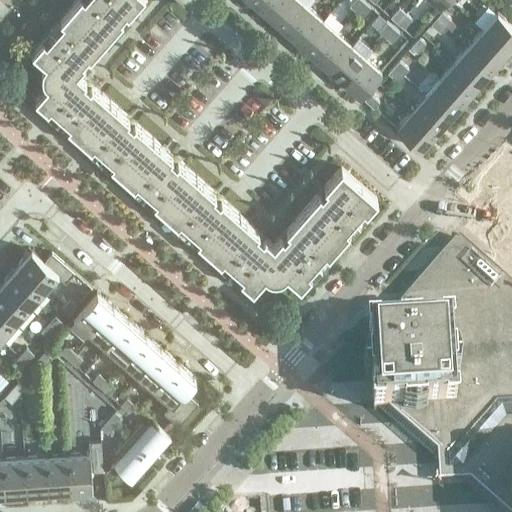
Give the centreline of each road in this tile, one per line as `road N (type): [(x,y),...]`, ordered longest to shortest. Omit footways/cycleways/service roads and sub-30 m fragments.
road 1 (residential): [(263,393),(45,201),(21,198),(0,223)]
road 2 (residential): [(426,212),(186,0)]
road 3 (residential): [(426,212),(263,393)]
road 4 (residential): [(263,393),(160,511)]
